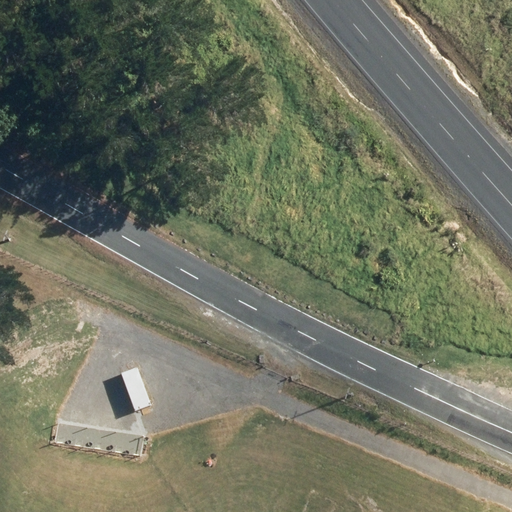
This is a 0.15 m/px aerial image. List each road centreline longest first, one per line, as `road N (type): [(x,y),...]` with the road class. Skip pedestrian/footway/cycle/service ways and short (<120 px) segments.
road 1 (residential): [(0,160),(292,329),(511,429)]
road 2 (tertiary): [(329,0),(511,200)]
